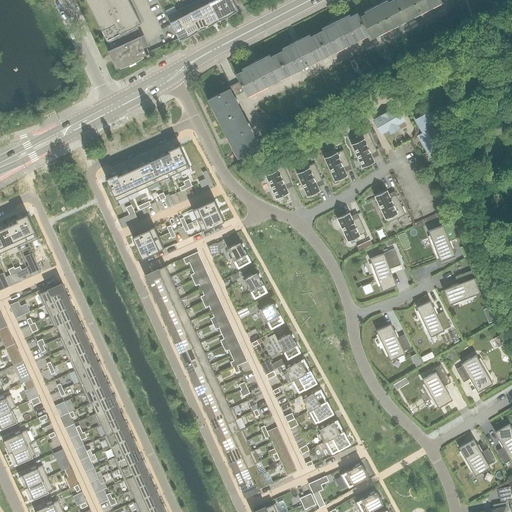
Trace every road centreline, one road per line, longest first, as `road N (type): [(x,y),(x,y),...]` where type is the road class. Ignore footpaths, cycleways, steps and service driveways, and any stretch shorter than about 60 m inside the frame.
road 1 (residential): [(242,511),(91,180),(100,163),(195,122)]
road 2 (residential): [(0,209),(24,199),(37,205),(176,511)]
road 3 (secondary): [(310,0),(171,74)]
road 4 (residential): [(427,449),(374,389),(350,317)]
road 5 (residential): [(293,222),(230,184),(195,122)]
